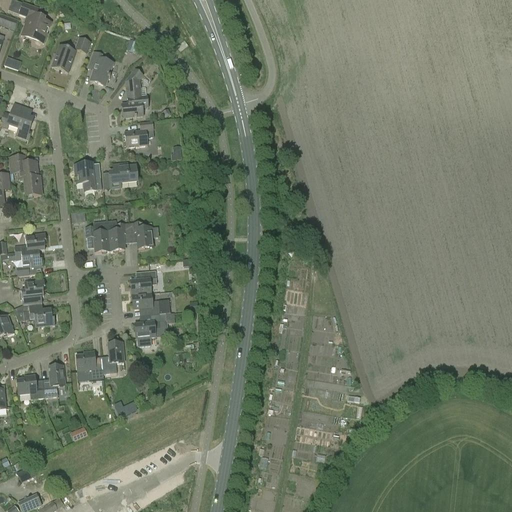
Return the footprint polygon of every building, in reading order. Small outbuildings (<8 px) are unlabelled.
[(38,11),(33,10),(22,6),(18,17),(27,20),(20,38),(42,45),(50,25),(43,23),(43,21),(36,18),(38,11)] [(0,27),(13,32),(17,23),(0,16),(0,27)] [(78,40),(74,52),(86,56),(91,44),(78,40)] [(127,51),(136,54),(139,44),(130,41),(127,51)] [(67,76),(75,54),(59,49),(51,70),(67,76)] [(100,63),(101,58),(93,55),(89,67),(95,69),(89,84),(105,90),(108,79),(110,80),(111,78),(109,77),(112,68),(100,63)] [(20,72),(23,63),(7,58),(4,67),(20,72)] [(125,102),(126,107),(121,107),(122,121),(133,120),(136,120),(136,119),(142,119),(141,111),(148,110),(147,98),(141,98),(139,82),(143,78),(134,71),(125,84),(124,84),(126,101),(125,102)] [(14,107),(10,119),(4,116),(1,126),(18,132),(16,139),(28,143),(31,136),(28,135),(33,121),(22,118),(24,110),(14,107)] [(168,111),(161,114),(163,119),(165,119),(169,118),(170,115),(168,111)] [(139,126),(140,133),(124,135),(125,151),(147,149),(146,140),(153,140),(152,125),(139,126)] [(180,149),(173,150),(173,156),(171,156),(172,162),(181,162),(180,149)] [(35,165),(27,166),(26,159),(8,161),(10,177),(17,176),(18,182),(24,182),(26,200),(41,198),(39,180),(37,180),(35,165)] [(101,192),(100,176),(92,177),(91,167),(73,169),(75,187),(83,186),(84,194),(101,192)] [(109,176),(110,182),(103,182),(104,192),(120,191),(119,187),(136,185),(135,170),(126,171),(126,168),(113,169),(114,175),(109,176)] [(0,177),(0,209),(4,209),(3,193),(9,193),(8,177),(0,177)] [(86,214),(72,215),(72,225),(87,224),(86,214)] [(115,223),(106,224),(107,235),(109,255),(124,253),(122,237),(129,237),(129,236),(128,227),(115,228),(115,223)] [(142,225),(128,227),(129,236),(129,237),(136,236),(138,252),(153,251),(152,240),(158,240),(157,230),(152,231),(152,229),(143,230),(142,225)] [(107,235),(99,235),(99,230),(85,231),(86,241),(87,250),(94,249),(95,256),(109,255),(107,235)] [(14,257),(38,254),(44,254),(43,244),(45,244),(44,237),(24,239),(25,249),(14,250),(14,256),(14,257)] [(14,257),(14,256),(8,257),(8,263),(21,262),(22,271),(16,272),(17,279),(28,278),(28,271),(42,270),(41,263),(39,263),(38,254),(14,257)] [(135,276),(136,284),(130,284),(131,299),(152,297),(151,287),(157,287),(155,275),(155,274),(135,276)] [(22,309),(41,307),(41,300),(43,300),(42,291),(44,290),(43,283),(23,286),(24,293),(20,294),(21,302),(22,302),(22,309)] [(152,297),(131,299),(133,314),(139,313),(139,320),(168,317),(168,316),(170,316),(169,302),(158,303),(152,304),(152,297)] [(41,307),(22,309),(24,324),(34,322),(34,330),(54,328),(53,322),(52,322),(51,313),(42,313),(41,307)] [(139,320),(140,327),(134,328),(136,342),(137,342),(137,350),(151,348),(150,341),(168,339),(167,324),(169,324),(168,317),(139,320)] [(0,320),(0,339),(6,337),(6,340),(13,337),(6,318),(0,320)] [(109,370),(102,371),(103,377),(116,375),(115,367),(124,366),(122,346),(107,347),(109,370)] [(102,368),(95,369),(94,355),(83,356),(83,359),(75,360),(77,380),(89,378),(89,382),(103,381),(103,377),(102,371),(102,368)] [(51,393),(43,394),(44,401),(58,400),(56,389),(65,389),(63,369),(48,371),(51,393)] [(43,394),(37,395),(35,378),(24,380),(24,383),(16,383),(18,398),(30,396),(31,403),(44,401),(43,394)] [(87,438),(83,430),(70,435),(74,444),(87,438)] [(12,468),(15,473),(31,466),(25,452),(20,454),(24,462),(12,468)] [(31,479),(36,477),(32,468),(16,476),(20,486),(32,480),(31,479)] [(17,505),(20,511),(32,511),(42,508),(42,507),(52,503),(56,501),(54,496),(50,498),(50,499),(43,502),(42,501),(39,503),(36,496),(17,505)] [(57,511),(58,511),(57,511),(63,507),(59,500),(52,504),(39,511),(57,511)]
